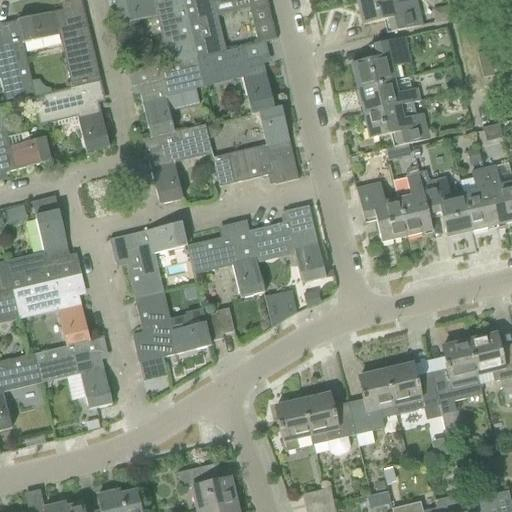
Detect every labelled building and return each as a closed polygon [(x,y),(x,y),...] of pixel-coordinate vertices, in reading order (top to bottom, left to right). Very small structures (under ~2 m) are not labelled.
[(99,82),(79,0),(78,0),(64,3),(66,10),(15,22),(20,46),(60,36),(72,88),(72,89),(99,82)] [(166,66),(166,67),(195,60),(180,0),(125,0),(113,3),(118,26),(157,17),(169,65),(166,66)] [(180,0),(195,60),(224,53),(224,52),(221,52),(210,5),(229,0),(180,0)] [(393,0),(367,0),(355,3),(361,28),(389,21),(392,33),(385,34),(385,35),(421,27),(415,2),(395,7),(393,0)] [(266,5),(248,9),(256,45),(264,43),(275,41),(266,5)] [(433,11),(432,13),(434,22),(450,19),(447,8),(433,11)] [(2,33),(0,33),(0,78),(6,104),(30,98),(30,99),(33,98),(33,97),(27,73),(20,46),(15,22),(1,26),(2,33)] [(349,65),(355,91),(392,82),(389,69),(409,64),(403,39),(368,48),(375,47),(378,59),(349,65)] [(273,110),(262,66),(261,60),(268,58),(264,43),(256,45),(224,53),(195,60),(201,87),(239,78),(249,116),(256,114),(273,110)] [(505,74),(511,72),(511,49),(511,46),(500,49),(505,74)] [(494,77),(505,74),(500,49),(488,52),(494,77)] [(482,79),(494,77),(488,52),(476,55),(482,79)] [(130,91),(137,89),(149,140),(172,134),(163,96),(201,87),(195,60),(166,67),(127,76),(130,91)] [(103,97),(99,82),(72,89),(72,88),(33,97),(33,98),(30,99),(37,128),(38,128),(37,125),(75,116),(84,155),(108,150),(96,99),(103,97)] [(355,91),(361,117),(399,108),(411,105),(418,103),(415,90),(395,95),(392,82),(355,91)] [(399,108),(361,117),(367,142),(389,137),(396,135),(398,147),(391,148),(392,149),(427,141),(421,116),(414,117),(411,105),(399,108)] [(280,109),(273,110),(256,114),(265,149),(226,158),(232,186),(271,177),(274,187),(297,181),(280,109)] [(218,125),(205,128),(208,141),(215,139),(220,133),(218,125)] [(172,134),(149,140),(142,141),(158,207),(181,201),(172,162),(209,153),(202,127),(172,134)] [(0,182),(1,183),(0,180),(0,175),(49,163),(44,140),(5,150),(0,129),(0,182)] [(386,164),(409,159),(406,148),(384,153),(386,164)] [(477,150),(465,153),(469,167),(480,164),(477,150)] [(226,158),(211,162),(218,189),(232,186),(226,158)] [(355,158),(348,160),(350,167),(357,166),(355,158)] [(494,168),(482,171),(495,228),(511,224),(511,185),(499,188),(494,168)] [(475,194),(461,197),(470,234),(495,228),(482,171),(470,174),(475,194)] [(425,173),(417,174),(417,176),(420,186),(427,215),(439,212),(445,240),(470,234),(461,197),(448,200),(444,180),(427,184),(425,173)] [(409,199),(397,202),(406,239),(431,233),(427,215),(420,186),(417,176),(409,178),(405,179),(409,199)] [(406,239),(397,202),(383,205),(378,185),(355,191),(363,226),(364,226),(363,219),(373,217),(380,245),(406,239)] [(0,210),(0,211),(2,223),(21,219),(19,206),(0,210)] [(284,214),(286,224),(248,233),(254,262),(255,262),(255,259),(292,251),(300,286),(324,280),(307,208),(284,214)] [(57,212),(34,218),(43,257),(6,266),(5,263),(4,264),(10,292),(80,276),(76,261),(69,263),(57,212)] [(248,233),(245,223),(222,228),(224,239),(186,248),(191,274),(230,265),(239,301),(262,295),(254,262),(248,233)] [(113,265),(124,263),(133,300),(156,295),(147,258),(166,253),(186,248),(180,224),(108,242),(113,265)] [(0,294),(10,292),(4,264),(2,264),(3,266),(0,267),(0,294)] [(83,291),(80,276),(10,292),(17,318),(55,309),(64,349),(88,343),(76,293),(83,291)] [(0,322),(17,318),(10,292),(0,294),(0,322)] [(314,293),(302,295),(305,310),(317,306),(314,293)] [(133,300),(142,340),(132,342),(137,365),(210,348),(209,344),(204,325),(165,334),(156,295),(133,300)] [(202,316),(204,325),(209,344),(222,341),(221,337),(233,334),(227,310),(214,313),(215,315),(204,318),(203,316),(202,316)] [(495,337),(468,343),(476,379),(491,375),(493,384),(498,383),(504,407),(505,406),(511,404),(511,345),(498,349),(495,337)] [(102,340),(88,343),(64,349),(33,356),(40,385),(41,384),(41,382),(78,373),(87,412),(111,407),(99,356),(106,355),(102,340)] [(445,372),(430,375),(438,407),(440,417),(454,414),(452,404),(466,400),(481,397),(476,379),(468,343),(441,349),(445,366),(443,366),(445,372)] [(0,363),(0,432),(10,430),(0,391),(38,382),(38,385),(40,385),(33,356),(0,363)] [(411,367),(384,373),(391,403),(394,417),(395,417),(397,417),(408,414),(438,407),(430,375),(414,379),(411,367)] [(380,421),(395,417),(384,373),(357,380),(361,396),(360,396),(361,401),(347,405),(354,437),(382,430),(380,421)] [(346,439),(354,437),(347,405),(331,409),(328,397),(301,403),(309,437),(311,447),(325,444),(327,453),(331,457),(337,458),(343,456),(347,452),(348,447),(346,439)] [(294,440),(309,437),(301,403),(274,409),(277,425),(276,425),(283,453),(296,450),(294,440)] [(96,422),(85,424),(86,432),(98,430),(96,422)] [(204,469),(176,475),(180,491),(191,488),(196,511),(212,511),(233,507),(227,480),(221,481),(217,466),(204,469)] [(391,470),(382,472),(384,483),(385,486),(394,483),(394,482),(391,470)] [(304,511),(331,506),(328,490),(301,496),(304,511)] [(99,511),(97,511),(140,511),(136,493),(120,497),(119,493),(96,499),(99,511)] [(511,511),(507,493),(464,503),(463,496),(433,503),(435,511),(511,511)]
